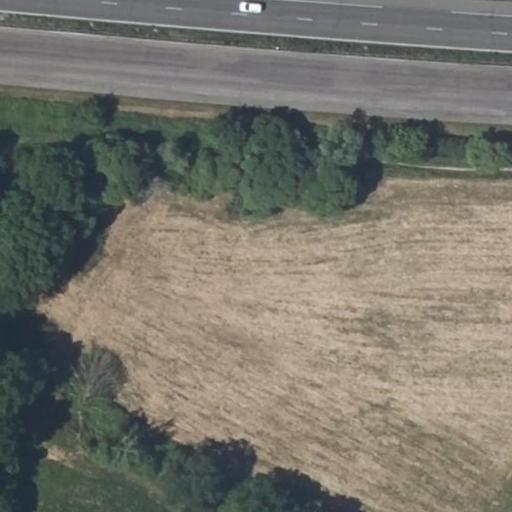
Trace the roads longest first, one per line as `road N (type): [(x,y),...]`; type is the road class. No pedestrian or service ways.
road 1 (trunk): [(0,48),(511,88)]
road 2 (trunk): [(511,33),(81,0)]
